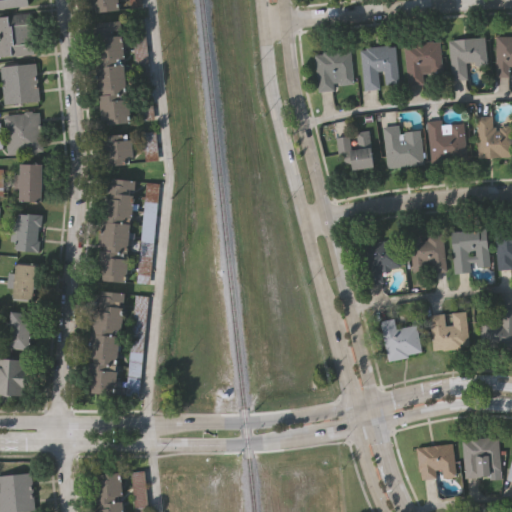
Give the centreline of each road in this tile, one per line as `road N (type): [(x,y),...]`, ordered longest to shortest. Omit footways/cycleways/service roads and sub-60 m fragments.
road 1 (tertiary): [(408,511),(375,423),(301,125),(281,0)]
road 2 (tertiary): [(261,0),(351,405),(386,511)]
road 3 (tertiary): [(511,380),(244,418),(0,419)]
road 4 (tertiary): [(0,442),(240,443),(511,408)]
road 5 (residential): [(64,0),(79,176),(59,443),(69,511)]
road 6 (residential): [(264,24),(490,0)]
road 7 (residential): [(308,224),(386,204),(511,193)]
